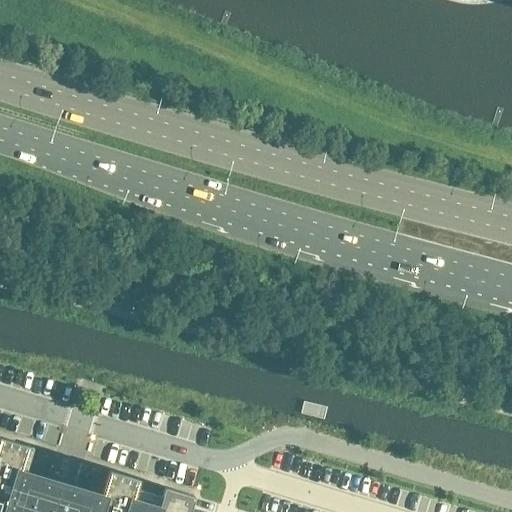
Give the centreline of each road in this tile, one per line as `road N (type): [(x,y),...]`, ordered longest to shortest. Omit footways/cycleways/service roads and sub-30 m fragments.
road 1 (primary): [(0,133),(511,286)]
road 2 (primary): [(511,225),(0,81)]
